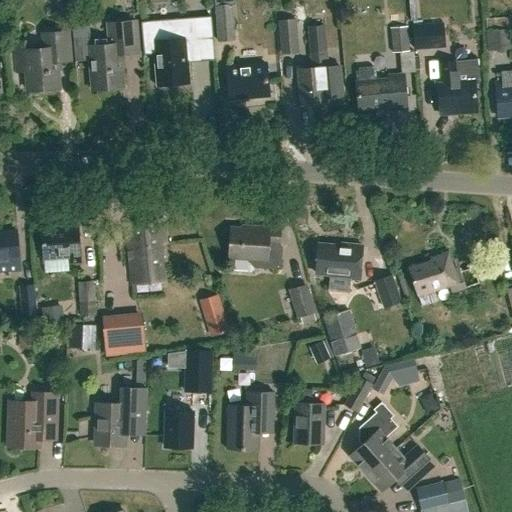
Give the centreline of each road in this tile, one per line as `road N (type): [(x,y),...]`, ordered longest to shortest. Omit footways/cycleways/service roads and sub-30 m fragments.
road 1 (unclassified): [(511,182),(212,160),(0,168)]
road 2 (unclassified): [(346,511),(330,493),(305,487),(174,478)]
road 3 (unclassified): [(174,478),(69,474),(0,489)]
